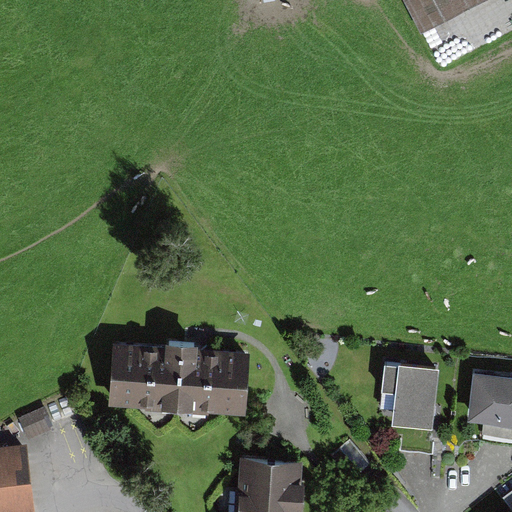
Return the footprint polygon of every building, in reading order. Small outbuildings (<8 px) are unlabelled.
[(405,0),(422,33),(487,0),(405,0)] [(203,345),(118,339),(114,399),(250,408),(253,348),(203,345)] [(445,366),(387,358),(380,417),(438,424),(445,366)] [(511,372),(479,368),(474,414),(511,418),(511,372)] [(0,511),(36,511),(29,442),(0,445),(0,511)] [(306,511),(310,457),(244,453),(240,511),(306,511)]
